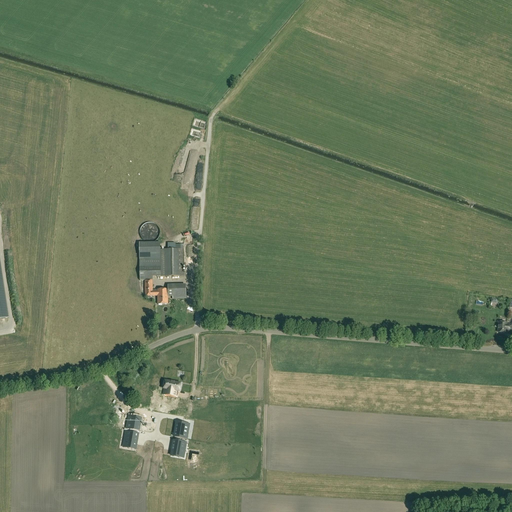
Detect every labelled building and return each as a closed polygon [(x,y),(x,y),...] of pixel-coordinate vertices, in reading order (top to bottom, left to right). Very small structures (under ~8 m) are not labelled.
[(162,250),(162,243),(140,243),(140,251),(140,281),(145,281),(145,277),(162,277),(162,250)] [(180,249),(162,250),(162,277),(183,276),(183,249),(182,249),(182,247),(180,247),(180,249)] [(153,290),(153,280),(145,281),(145,297),(158,296),(158,305),(168,305),(168,295),(168,290),(153,290)] [(188,299),(188,287),(171,288),(171,292),(173,292),(174,300),(188,299)] [(498,322),(497,333),(499,333),(504,334),(507,334),(507,332),(511,332),(511,324),(507,324),(507,323),(505,323),(505,322),(500,322),(498,322)] [(182,384),(166,381),(164,395),(177,397),(178,392),(180,392),(182,384)] [(158,404),(161,388),(152,387),(149,402),(158,404)] [(128,418),(125,428),(138,431),(139,422),(133,421),(133,419),(128,418)] [(170,436),(183,438),(184,425),(172,423),(170,436)] [(136,433),(120,431),(119,449),(135,451),(136,433)] [(172,440),(170,454),(176,455),(177,451),(182,452),(183,441),(172,440)]
